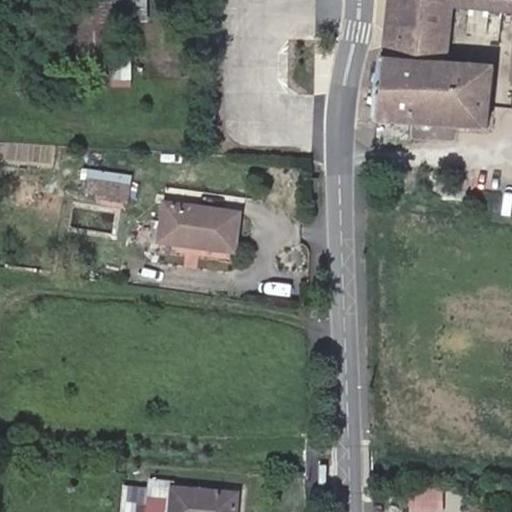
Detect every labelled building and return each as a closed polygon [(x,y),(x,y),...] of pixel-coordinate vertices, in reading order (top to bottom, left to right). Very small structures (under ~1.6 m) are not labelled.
[(152,12),(152,0),(77,0),(75,85),(132,85),(133,51),(114,51),(114,10),(152,12)] [(511,0),(388,0),(376,120),(486,127),(492,67),(447,62),(452,7),(471,9),(490,10),(511,12),(511,68),(510,84),(511,84),(511,0)] [(488,35),(490,10),(471,9),(468,34),(488,35)] [(217,114),(218,95),(209,94),(208,114),(217,114)] [(134,197),(97,192),(95,201),(133,206),(134,197)] [(133,206),(95,201),(94,214),(131,219),(133,206)] [(239,213),(166,203),(160,240),(234,250),(239,213)] [(5,510),(29,511),(97,511),(99,482),(35,477),(34,492),(7,489),(5,510)] [(173,488),(174,478),(149,477),(148,486),(173,488)] [(145,511),(148,486),(123,485),(121,511),(145,511)] [(235,511),(237,493),(173,488),(148,486),(145,511),(235,511)] [(413,486),(413,510),(444,511),(444,486),(413,486)]
